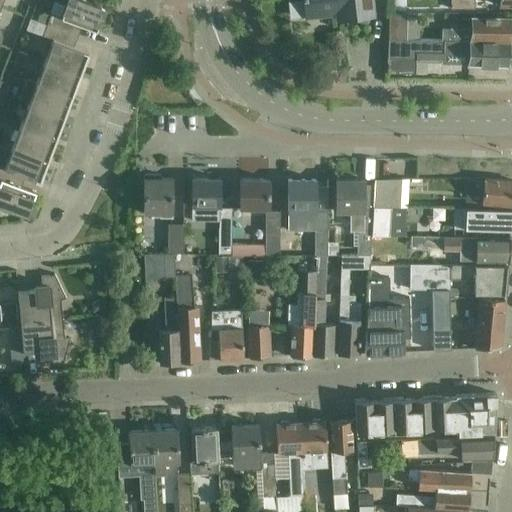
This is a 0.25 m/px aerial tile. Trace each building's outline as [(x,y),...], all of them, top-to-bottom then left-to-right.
[(105,9),(81,0),(67,0),(61,17),(52,13),(47,25),(70,34),(74,23),(96,31),(105,9)] [(302,0),(303,1),(305,1),(307,18),(337,14),(338,19),(373,15),(371,0),(302,0)] [(511,6),(511,0),(450,0),(451,9),(475,9),(474,0),(499,0),(499,6),(511,6)] [(407,40),(407,14),(390,13),(389,39),(407,40)] [(442,28),(442,40),(509,42),(511,19),(473,18),(472,29),(442,28)] [(80,74),(88,53),(66,44),(70,34),(47,25),(43,37),(53,41),(45,61),(80,74)] [(507,66),(509,42),(442,40),(407,40),(389,39),(387,74),(415,74),(416,54),(470,54),(469,65),(507,66)] [(28,55),(18,52),(14,62),(24,66),(28,55)] [(72,96),(80,74),(45,61),(37,83),(72,96)] [(507,69),(466,67),(465,78),(506,79),(507,69)] [(64,117),(72,96),(37,83),(27,79),(19,100),(29,104),(64,117)] [(10,85),(6,84),(0,81),(0,82),(0,93),(6,95),(10,85)] [(56,138),(64,117),(29,104),(21,125),(56,138)] [(48,160),(56,138),(21,125),(13,147),(48,160)] [(40,182),(48,160),(13,147),(5,168),(18,173),(17,173),(40,182)] [(28,215),(36,192),(14,184),(17,173),(18,173),(5,168),(0,165),(0,179),(1,180),(0,181),(0,204),(3,205),(2,210),(15,214),(16,210),(28,215)] [(171,218),(171,179),(161,179),(161,175),(144,175),(144,213),(159,213),(158,218),(171,218)] [(219,208),(220,179),(192,179),(191,207),(208,207),(208,221),(219,221),(219,254),(231,254),(231,209),(219,208)] [(268,179),(240,179),(240,210),(268,210),(268,179)] [(327,256),(328,180),(327,180),(327,185),(316,185),(316,180),(288,179),(287,212),(289,212),(289,229),(315,230),(315,255),(327,256)] [(511,181),(484,179),(482,203),(511,206),(511,181)] [(373,208),(375,185),(364,185),(364,180),(336,180),(336,212),(350,212),(350,232),(358,232),(357,256),(370,256),(371,237),(373,208)] [(400,209),(401,180),(375,180),(375,185),(373,208),(390,208),(400,209)] [(388,237),(390,208),(373,208),(371,237),(388,237)] [(511,226),(511,210),(454,210),(454,229),(511,231),(511,226)] [(278,255),(279,213),(265,212),(265,245),(265,255),(278,255)] [(183,254),(183,225),(168,225),(168,253),(183,254)] [(511,238),(509,238),(491,238),(412,237),(411,247),(435,248),(435,249),(444,249),(444,252),(476,252),(476,261),(509,261),(511,238)] [(265,255),(265,245),(242,245),(242,254),(265,255)] [(164,277),(163,254),(144,254),(144,278),(145,278),(164,277)] [(369,270),(369,265),(370,256),(357,256),(357,257),(342,257),(341,269),(369,270)] [(440,256),(440,265),(471,265),(471,257),(440,256)] [(451,343),(450,280),(450,266),(410,265),(410,290),(432,291),(432,299),(433,351),(467,349),(467,343),(451,343)] [(508,266),(507,266),(450,266),(450,280),(474,280),(475,295),(505,295),(508,266)] [(313,356),(316,271),(298,270),(297,293),(304,294),(303,303),(288,303),(287,324),(291,324),(290,357),(313,356)] [(326,272),(316,271),(313,356),(334,355),(336,324),(324,324),(326,272)] [(55,274),(54,275),(41,277),(42,290),(18,292),(21,323),(63,319),(61,300),(65,298),(65,299),(66,298),(55,274)] [(192,277),(175,278),(176,298),(179,362),(200,361),(197,306),(193,306),(192,277)] [(338,353),(338,355),(359,354),(359,352),(360,311),(360,303),(354,303),(355,296),(340,296),(338,353)] [(409,297),(367,298),(365,354),(404,352),(403,339),(411,339),(409,297)] [(179,362),(176,298),(164,299),(166,330),(158,331),(160,357),(160,364),(179,362)] [(500,348),(505,300),(480,299),(475,349),(500,348)] [(212,328),(218,328),(219,340),(210,341),(209,361),(244,359),(242,327),(242,309),(212,310),(212,328)] [(65,338),(63,319),(21,323),(23,353),(48,351),(49,364),(63,363),(62,364),(63,364),(71,338),(69,338),(69,339),(65,338)] [(268,326),(248,327),(250,359),(270,358),(268,326)] [(456,398),(451,398),(453,434),(495,432),(497,394),(456,396),(456,398)] [(453,434),(451,398),(442,398),(441,396),(432,397),(433,429),(442,428),(445,434),(453,434)] [(433,429),(432,397),(422,397),(421,399),(413,400),(414,436),(422,436),(424,429),(433,429)] [(395,430),(393,398),(384,399),(383,401),(374,401),(376,438),(384,438),(386,431),(395,430)] [(414,436),(413,400),(404,400),(403,398),(393,398),(395,430),(404,430),(407,437),(414,436)] [(376,438),(374,401),(366,402),(365,400),(354,400),(356,432),(365,432),(368,438),(376,438)] [(328,452),(326,422),(321,422),(321,420),(313,421),(313,423),(299,423),(303,469),(314,468),(328,468),(327,452),(328,452)] [(345,450),(353,450),(351,421),(329,422),(333,477),(347,476),(345,450)] [(277,453),(273,453),(274,477),(292,476),(303,475),(303,469),(299,423),(289,424),(289,422),(287,422),(281,422),(281,424),(276,425),(277,453)] [(276,511),(273,453),(261,454),(259,425),(230,427),(232,458),(245,457),(246,470),(261,470),(263,509),(254,509),(253,511),(276,511)] [(217,473),(215,427),(191,428),(193,461),(189,461),(190,473),(190,474),(217,473)] [(179,463),(177,430),(155,431),(157,474),(166,473),(166,464),(179,463)] [(129,444),(117,445),(118,476),(132,475),(142,475),(143,490),(145,490),(157,490),(157,474),(155,431),(130,432),(128,432),(129,444)] [(492,459),(493,437),(419,440),(420,453),(460,451),(460,460),(492,459)] [(94,438),(83,439),(84,449),(94,449),(94,438)] [(365,451),(365,443),(356,443),(356,451),(365,451)] [(365,459),(365,451),(356,451),(356,459),(365,459)] [(370,459),(365,459),(356,459),(356,469),(365,468),(370,468),(370,459)] [(490,475),(491,463),(471,463),(471,469),(472,469),(473,470),(474,470),(474,471),(475,473),(474,473),(490,475)] [(315,495),(314,468),(303,469),(303,475),(304,496),(315,495)] [(469,493),(470,478),(470,473),(419,470),(409,470),(409,482),(419,482),(418,490),(434,491),(469,493)] [(191,511),(190,474),(190,473),(177,474),(179,511),(191,511)] [(304,496),(303,475),(292,476),(293,496),(304,496)] [(348,492),(347,476),(333,477),(334,493),(348,492)] [(380,496),(381,484),(362,482),(361,495),(380,496)] [(158,511),(157,490),(145,490),(146,511),(158,511)] [(467,510),(469,493),(434,491),(434,498),(398,495),(397,507),(405,507),(467,510)]
